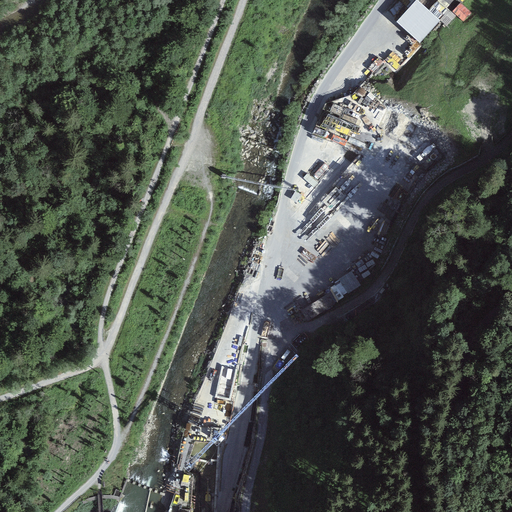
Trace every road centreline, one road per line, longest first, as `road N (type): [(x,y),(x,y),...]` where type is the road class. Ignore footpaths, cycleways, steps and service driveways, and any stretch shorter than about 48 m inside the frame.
road 1 (track): [(103,359),(243,0)]
road 2 (track): [(103,359),(99,332),(109,290),(223,0)]
road 3 (track): [(304,330),(379,288),(419,208),(446,179),(511,138)]
road 4 (unclassified): [(448,511),(444,447),(468,351),(511,300)]
road 5 (track): [(125,433),(205,220)]
road 6 (track): [(293,183),(316,108),(388,0)]
